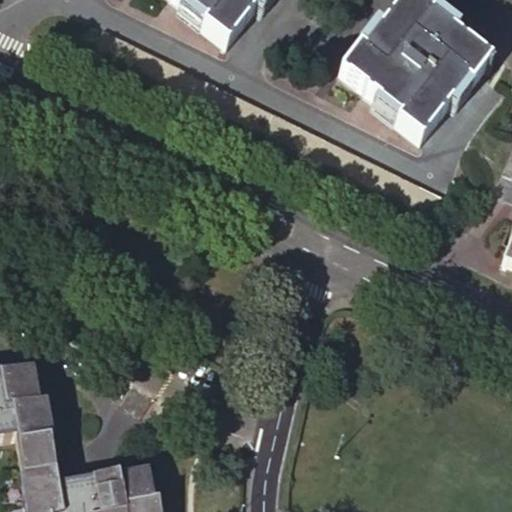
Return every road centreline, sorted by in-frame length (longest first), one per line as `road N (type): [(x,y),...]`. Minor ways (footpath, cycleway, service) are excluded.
road 1 (tertiary): [(321,251),(0,93)]
road 2 (residential): [(265,511),(273,432),(321,251)]
road 3 (tertiary): [(511,345),(321,251)]
